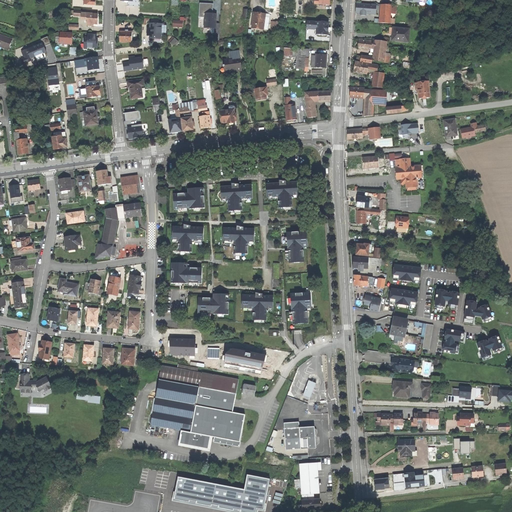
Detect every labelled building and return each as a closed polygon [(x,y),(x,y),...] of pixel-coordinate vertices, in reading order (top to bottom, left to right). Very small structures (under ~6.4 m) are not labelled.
[(200,3),(199,17),(205,17),(205,14),(213,14),(213,4),(200,3)] [(366,14),(376,14),(377,5),(357,4),(356,10),(356,13),(361,13),(366,14)] [(381,23),(394,24),(395,19),(390,19),(390,14),(391,10),(396,10),(396,6),(391,5),(382,5),(381,23)] [(81,14),(81,16),(81,19),(87,19),(87,25),(93,26),(93,24),(97,24),(98,20),(98,15),(81,14)] [(205,17),(204,28),(215,28),(216,14),(213,14),(205,14),(205,17)] [(263,28),(265,17),(265,15),(254,14),(252,28),(263,30),(263,28)] [(317,33),(328,34),(328,31),(329,22),(307,20),(306,28),(317,29),(317,33)] [(150,38),(155,38),(161,39),(161,25),(151,24),(150,29),(148,29),(148,36),(150,36),(150,37),(150,38)] [(161,39),(155,38),(155,42),(163,42),(164,25),(161,25),(161,39)] [(392,41),(408,42),(410,30),(391,28),(390,32),(390,35),(392,36),(392,41)] [(120,42),(131,42),(132,32),(128,32),(128,30),(124,30),(124,32),(120,32),(120,37),(120,42)] [(60,43),(62,43),(69,44),(72,44),(72,34),(60,33),(60,43)] [(0,46),(1,47),(8,50),(12,40),(0,34),(0,46)] [(97,35),(87,34),(87,38),(85,38),(84,49),(88,49),(93,49),(93,47),(98,47),(98,44),(98,41),(96,41),(97,35)] [(41,39),(42,43),(44,47),(51,44),(48,36),(41,39)] [(376,50),(374,61),(384,63),(385,53),(387,42),(377,40),(377,41),(373,41),(360,40),(359,44),(358,48),(372,50),(372,49),(376,50)] [(47,53),(44,47),(42,43),(27,50),(27,49),(21,52),(24,58),(21,60),(23,64),(24,63),(26,64),(31,61),(32,60),(31,59),(36,57),(37,62),(44,58),(43,54),(42,53),(44,52),(45,53),(47,53)] [(305,67),(308,67),(308,62),(309,54),(309,49),(280,47),(280,55),(285,56),(293,56),(297,56),(297,63),(305,63),(305,67)] [(315,68),(326,68),(326,64),(327,55),(316,55),(316,63),(315,68)] [(237,71),(241,70),(240,58),(239,58),(239,57),(234,58),(230,59),(223,60),(224,65),(224,67),(225,66),(225,72),(237,71)] [(87,59),(88,67),(89,71),(99,69),(98,65),(97,58),(87,59)] [(129,62),(123,63),(124,71),(144,69),(142,58),(135,59),(129,59),(129,61),(129,62)] [(84,67),(87,67),(88,67),(87,59),(71,61),(72,66),(75,66),(82,65),(82,67),(84,67)] [(363,75),(363,73),(367,74),(368,72),(370,73),(370,70),(370,67),(373,68),(373,70),(377,70),(378,66),(356,62),(355,68),(354,72),(359,73),(359,74),(363,75)] [(57,67),(46,69),(49,86),(55,85),(60,85),(59,82),(63,81),(61,63),(56,64),(57,67)] [(373,87),(382,88),(384,74),(375,72),(373,87)] [(131,99),(142,97),(141,86),(143,86),(143,80),(127,82),(128,88),(130,88),(130,92),(131,99)] [(425,98),(430,98),(429,82),(417,83),(415,83),(416,89),(418,89),(419,99),(425,98)] [(96,86),(86,87),(88,98),(98,97),(98,96),(100,95),(99,88),(99,86),(96,87),(96,86)] [(364,116),(373,116),(374,103),(387,104),(388,91),(380,91),(380,92),(375,91),(375,88),(360,86),(360,89),(351,88),(351,94),(351,97),(366,98),(364,116)] [(267,88),(255,89),(256,101),(263,100),(266,100),(266,96),(268,95),(267,88)] [(319,92),(311,93),(306,94),(308,118),(313,118),(316,117),(315,102),(330,101),(331,92),(319,92)] [(181,112),(190,111),(189,102),(180,103),(181,112)] [(67,107),(68,114),(77,113),(76,105),(67,107)] [(220,110),(222,122),(228,121),(228,123),(231,123),(235,122),(234,118),(237,117),(236,113),(235,113),(234,105),(230,106),(230,109),(220,110)] [(294,105),(286,106),(288,121),(292,120),(296,120),(294,105)] [(96,111),(94,111),(87,112),(84,112),(85,118),(86,127),(98,125),(97,118),(96,111)] [(124,120),(140,118),(139,111),(123,114),(124,120)] [(203,112),(204,115),(200,116),(202,128),(208,127),(211,127),(210,123),(210,118),(209,111),(203,112)] [(185,117),(182,118),(183,130),(189,130),(193,129),(191,113),(185,114),(185,117)] [(182,131),(181,121),(176,121),(176,118),(170,119),(169,120),(170,132),(175,132),(182,131)] [(452,136),(457,136),(455,120),(444,121),(446,137),(452,136)] [(51,131),(52,137),(53,137),(52,130),(61,129),(60,124),(50,125),(51,131)] [(132,127),(127,127),(129,138),(137,137),(143,136),(141,125),(138,126),(138,124),(132,124),(132,127)] [(411,124),(401,125),(402,135),(408,134),(412,134),(412,133),(419,133),(418,124),(411,125),(411,124)] [(474,132),(473,127),(472,128),(461,130),(462,138),(468,137),(475,136),(474,132)] [(369,129),(370,132),(370,135),(371,140),(380,139),(379,128),(369,129)] [(363,136),(362,129),(347,130),(347,137),(347,139),(363,139),(363,136)] [(53,137),(52,137),(54,149),(59,149),(63,148),(66,147),(64,133),(61,133),(55,134),(56,137),(53,137)] [(19,140),(17,140),(19,155),(24,154),(28,153),(27,139),(19,140)] [(379,147),(392,146),(392,139),(379,140),(379,147)] [(378,167),(378,164),(382,164),(382,161),(381,161),(381,157),(363,159),(363,164),(364,169),(369,168),(369,170),(374,170),(373,168),(378,167)] [(410,159),(395,160),(395,165),(396,165),(396,168),(395,168),(396,180),(403,179),(402,181),(404,182),(406,183),(407,181),(407,187),(408,187),(417,186),(418,186),(417,178),(419,178),(418,166),(410,167),(410,159)] [(99,186),(111,184),(111,179),(108,179),(107,171),(101,171),(97,172),(99,186)] [(83,176),(78,177),(80,192),(91,190),(89,176),(83,176)] [(121,178),(123,194),(124,194),(128,194),(140,192),(138,176),(121,178)] [(65,179),(59,180),(61,192),(63,191),(63,194),(68,193),(68,191),(72,190),(72,187),(75,187),(74,180),(71,180),(71,178),(65,179)] [(29,191),(41,189),(40,180),(34,181),(28,182),(29,191)] [(279,183),(266,184),(267,197),(269,197),(276,197),(278,196),(279,208),(292,207),(292,199),(293,198),(291,196),(291,195),(297,195),(297,182),(286,183),(286,181),(282,181),(281,181),(279,182),(279,183)] [(232,186),(221,187),(222,200),(228,200),(227,202),(228,203),(229,211),(242,210),(241,199),(244,199),(251,198),(252,198),(251,185),(239,186),(239,184),(234,184),(233,184),(231,185),(232,186)] [(10,187),(12,203),(24,202),(23,196),(20,197),(19,185),(14,186),(10,187)] [(174,195),(175,209),(178,209),(187,209),(189,208),(189,209),(194,209),(200,208),(205,208),(204,193),(202,193),(202,189),(199,189),(192,189),(192,190),(188,190),(188,194),(183,194),(174,195)] [(371,204),(369,204),(369,199),(358,197),(357,202),(357,207),(371,208),(371,204)] [(111,253),(115,254),(117,246),(114,245),(119,220),(119,219),(143,216),(141,203),(124,205),(125,212),(118,213),(117,208),(106,210),(107,219),(102,245),(98,244),(95,259),(106,256),(106,254),(111,255),(111,253)] [(219,207),(210,208),(211,215),(219,214),(219,207)] [(357,224),(366,224),(366,213),(380,214),(380,211),(370,210),(362,209),(357,209),(357,219),(357,224)] [(68,224),(85,222),(83,212),(74,213),(66,214),(68,224)] [(406,229),(408,229),(409,219),(397,217),(396,228),(397,228),(397,232),(400,232),(405,233),(406,229)] [(14,232),(27,230),(26,224),(26,219),(13,220),(13,221),(9,221),(10,226),(13,226),(14,232)] [(184,227),(173,227),(173,240),(179,240),(179,241),(177,243),(179,244),(178,252),(180,252),(190,252),(192,252),(192,241),(203,241),(203,228),(190,227),(190,226),(186,225),(186,226),(185,225),(184,225),(184,227)] [(237,229),(224,228),(223,241),(234,242),(234,253),(247,254),(248,246),(249,245),(248,243),(248,242),(254,242),(254,229),(244,229),(244,227),(239,226),(239,227),(238,227),(237,227),(237,229)] [(306,232),(287,233),(287,237),(287,244),(288,248),(289,248),(289,250),(289,251),(288,251),(289,258),(289,263),(294,262),(294,263),(300,263),(300,262),(304,262),(303,250),(303,247),(307,247),(307,243),(307,236),(306,236),(306,232)] [(77,242),(81,241),(80,236),(76,237),(76,236),(64,238),(66,246),(66,251),(78,249),(77,245),(77,242)] [(19,251),(34,249),(34,245),(34,243),(31,244),(30,238),(17,239),(17,241),(12,242),(13,249),(18,248),(19,251)] [(356,255),(368,256),(368,254),(368,249),(370,249),(370,245),(369,245),(364,244),(361,243),(361,245),(357,244),(356,250),(356,255)] [(368,265),(368,259),(353,258),(353,268),(358,268),(358,271),(363,271),(363,269),(368,269),(368,265)] [(368,258),(368,259),(368,265),(379,266),(380,259),(368,258)] [(27,266),(26,260),(22,261),(11,262),(12,272),(28,270),(27,266)] [(176,264),(172,264),(171,272),(171,283),(176,283),(182,284),(187,284),(187,283),(189,283),(198,283),(201,283),(201,279),(202,279),(202,273),(201,273),(201,269),(189,268),(189,267),(189,264),(183,264),(176,263),(176,264)] [(410,267),(394,265),(393,278),(399,279),(400,279),(400,280),(402,280),(410,281),(412,282),(412,280),(414,280),(420,281),(421,268),(410,267)] [(117,277),(112,276),(111,276),(107,294),(117,296),(121,278),(117,277)] [(128,293),(140,295),(143,278),(136,277),(130,276),(128,293)] [(368,284),(368,277),(354,276),(354,281),(354,285),(368,287),(368,284)] [(67,295),(77,297),(79,285),(70,284),(66,283),(66,280),(61,279),(58,291),(65,292),(67,293),(67,295)] [(88,293),(98,295),(99,290),(101,281),(96,280),(91,279),(90,286),(89,290),(88,293)] [(10,293),(11,297),(23,295),(23,292),(25,292),(24,287),(23,282),(12,284),(13,289),(11,289),(11,293),(10,293)] [(404,291),(391,289),(389,302),(396,303),(396,304),(399,304),(407,305),(409,306),(409,305),(410,305),(416,306),(418,293),(404,291)] [(447,291),(437,290),(435,305),(436,305),(443,306),(445,306),(445,302),(445,301),(448,301),(448,302),(448,304),(449,304),(457,305),(458,306),(459,299),(460,293),(450,292),(450,294),(447,293),(447,291)] [(242,308),(253,309),(253,320),(254,320),(265,320),(266,321),(266,313),(268,311),(266,310),(266,309),(273,309),(273,296),(263,296),(262,294),(258,293),(258,294),(257,294),(256,293),(256,295),(243,295),(242,308)] [(302,293),(291,294),(291,299),(291,305),(291,309),(293,309),(293,311),(293,312),(292,312),(293,321),(293,324),(298,324),(304,324),(304,323),(308,323),(307,311),(307,309),(311,308),(310,304),(311,304),(311,297),(310,297),(310,293),(302,293)] [(198,308),(198,313),(213,314),(228,315),(229,303),(229,295),(224,295),(225,294),(217,294),(217,295),(213,295),(213,299),(209,299),(199,298),(199,302),(198,302),(198,308)] [(24,298),(23,295),(11,297),(12,304),(15,304),(16,309),(21,308),(27,308),(26,302),(26,298),(24,298)] [(370,310),(378,312),(381,299),(366,296),(365,302),(372,304),(370,310)] [(465,316),(474,318),(474,316),(475,316),(481,317),(482,320),(484,319),(490,317),(491,317),(487,305),(478,308),(479,309),(479,310),(476,310),(476,309),(477,302),(467,301),(465,316)] [(58,322),(59,322),(60,317),(59,317),(60,309),(50,307),(49,312),(48,320),(52,321),(58,322)] [(91,326),(96,326),(98,309),(88,308),(87,325),(91,326)] [(77,324),(77,317),(78,312),(69,311),(68,324),(72,324),(77,324)] [(113,328),(119,328),(120,312),(109,311),(107,327),(113,328)] [(134,329),(138,329),(140,313),(130,312),(129,328),(134,329)] [(473,325),(474,318),(465,316),(463,323),(473,325)] [(407,320),(395,318),(393,327),(391,334),(404,336),(407,320)] [(418,337),(424,338),(426,324),(423,324),(422,328),(421,335),(418,335),(418,337)] [(433,325),(426,324),(424,338),(422,348),(430,349),(433,325)] [(465,333),(446,330),(444,339),(446,340),(446,341),(446,343),(444,342),(444,343),(443,346),(443,352),(455,354),(455,353),(456,345),(457,344),(454,344),(454,341),(463,342),(465,333)] [(20,351),(19,344),(18,338),(17,334),(13,335),(8,335),(10,352),(19,351),(20,351)] [(486,340),(477,344),(481,355),(502,348),(498,336),(489,339),(489,341),(488,342),(486,342),(486,340)] [(195,339),(170,339),(170,340),(168,340),(168,343),(168,347),(170,347),(170,356),(189,356),(189,359),(195,359),(195,354),(198,354),(198,344),(195,344),(195,339)] [(39,358),(49,360),(52,343),(47,342),(42,341),(41,345),(40,351),(39,358)] [(74,357),(74,353),(75,344),(70,344),(65,344),(64,357),(74,357)] [(84,360),(92,361),(94,346),(90,346),(85,345),(84,360)] [(220,348),(208,347),(207,358),(219,359),(220,348)] [(225,360),(223,367),(259,374),(263,354),(249,351),(227,347),(226,351),(225,351),(223,359),(225,360)] [(103,364),(113,364),(114,349),(110,349),(104,348),(103,364)] [(122,364),(133,365),(135,350),(128,349),(123,349),(122,364)] [(402,359),(392,358),(392,361),(391,365),(395,365),(395,367),(393,367),(392,372),(398,373),(398,371),(408,372),(411,372),(413,371),(414,367),(413,366),(412,365),(412,362),(411,361),(405,360),(404,361),(401,360),(402,359)] [(1,373),(7,375),(9,367),(2,365),(1,373)] [(214,437),(240,442),(243,428),(245,415),(233,413),(239,380),(197,372),(177,369),(162,366),(151,425),(181,430),(180,435),(181,435),(179,444),(202,448),(202,450),(203,448),(208,449),(211,437),(213,437),(214,437)] [(45,391),(51,388),(46,378),(37,383),(31,382),(29,382),(29,375),(21,375),(21,392),(31,393),(31,386),(37,386),(40,391),(44,388),(45,391)] [(303,396),(310,398),(316,384),(309,381),(303,396)] [(413,383),(399,382),(399,384),(394,383),(393,388),(393,391),(395,391),(395,396),(409,398),(410,388),(412,388),(413,383)] [(431,385),(422,384),(422,389),(425,389),(424,398),(430,398),(431,385)] [(248,394),(254,396),(255,387),(244,385),(242,393),(248,394)] [(491,396),(499,396),(499,390),(500,386),(492,385),(491,396)] [(472,388),(460,387),(460,389),(459,397),(463,397),(466,397),(466,399),(471,399),(472,388)] [(498,399),(498,401),(510,402),(510,399),(511,399),(511,392),(511,391),(499,390),(499,396),(498,399)] [(100,398),(78,395),(77,399),(88,400),(88,402),(99,403),(100,398)] [(426,431),(426,423),(427,415),(422,415),(422,413),(418,413),(413,413),(413,424),(421,424),(421,423),(423,423),(423,431),(426,431)] [(381,425),(390,425),(391,423),(391,416),(382,416),(382,414),(380,414),(377,414),(377,422),(381,422),(381,425)] [(430,424),(438,424),(438,414),(435,414),(430,414),(430,415),(427,415),(426,423),(430,423),(430,424)] [(475,423),(474,423),(474,414),(470,414),(461,414),(461,417),(461,420),(458,420),(458,425),(466,425),(466,427),(475,427),(475,423)] [(395,425),(402,425),(403,415),(399,415),(395,415),(395,416),(391,416),(391,423),(395,423),(395,425)] [(286,450),(316,448),(315,431),(315,427),(303,428),(284,429),(286,450)] [(243,429),(243,428),(240,442),(214,437),(213,442),(240,447),(243,429)] [(180,435),(178,446),(202,450),(202,448),(179,444),(181,435),(180,435)] [(210,452),(213,437),(211,437),(208,449),(203,448),(202,450),(210,452)] [(414,441),(399,441),(399,448),(401,448),(401,450),(401,452),(401,457),(416,456),(416,451),(414,451),(414,441)] [(470,442),(460,442),(460,450),(461,454),(470,454),(470,453),(470,442)] [(300,464),(302,494),(314,494),(319,493),(317,463),(300,464)] [(503,474),(507,474),(506,464),(495,465),(496,475),(503,474)] [(479,479),(484,478),(483,466),(472,467),(473,477),(477,477),(477,479),(479,479)] [(458,479),(464,478),(463,468),(452,469),(453,479),(458,479)] [(415,487),(424,486),(423,476),(413,477),(413,473),(405,474),(406,488),(415,487)] [(244,490),(178,477),(175,492),(174,499),(189,502),(190,500),(196,501),(196,503),(211,506),(212,504),(218,506),(218,508),(233,511),(234,509),(240,510),(240,511),(241,511),(256,511),(257,508),(264,509),(265,504),(269,485),(270,479),(247,475),(244,490)] [(266,504),(265,504),(264,509),(257,508),(256,511),(241,511),(240,511),(240,510),(234,509),(233,511),(218,508),(218,506),(212,504),(211,506),(196,503),(196,501),(190,500),(189,502),(174,499),(175,492),(174,492),(172,501),(229,511),(257,511),(258,510),(265,511),(266,504)] [(314,500),(302,501),(303,511),(320,509),(320,503),(319,499),(314,500)]
